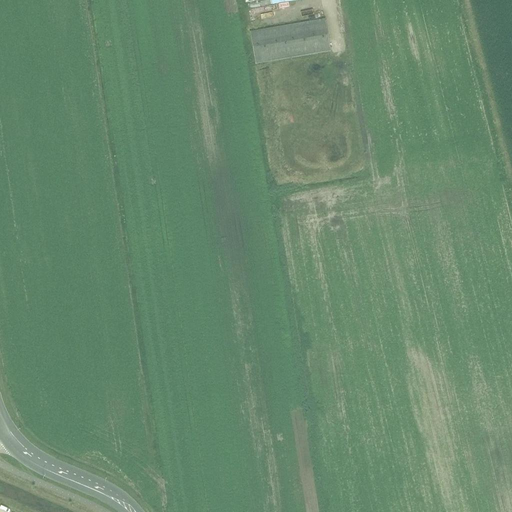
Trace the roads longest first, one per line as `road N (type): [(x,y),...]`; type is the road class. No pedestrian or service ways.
road 1 (secondary): [(139,511),(12,430)]
road 2 (secondary): [(0,438),(123,511)]
